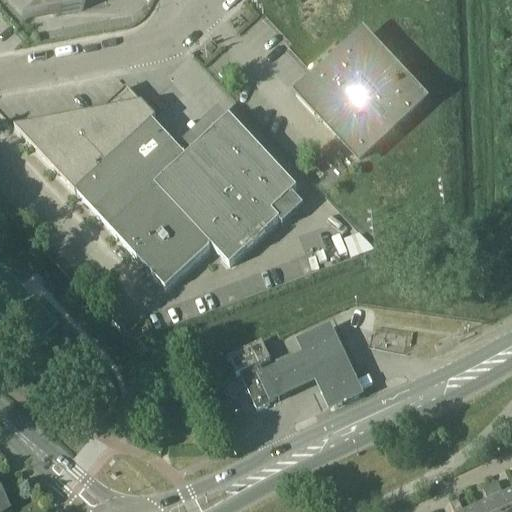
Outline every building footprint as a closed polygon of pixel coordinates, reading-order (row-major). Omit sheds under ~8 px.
[(38,0),(41,3),(19,23),(81,12),(82,10),(81,10),(84,0),(38,0)] [(363,36),(346,52),(309,86),(308,84),(295,96),(314,116),(315,114),(358,161),(422,101),(363,36)] [(76,196),(153,124),(156,121),(126,89),(99,114),(15,130),(15,131),(76,196)] [(186,160),(153,124),(76,196),(165,292),(212,249),(231,269),(280,224),(284,228),(305,209),(293,196),(298,192),(231,119),(186,160)] [(263,374),(276,402),(315,384),(329,413),(365,397),(332,326),(297,343),(303,355),(263,374)] [(270,361),(262,346),(261,343),(227,359),(236,377),(239,375),(256,412),(276,402),(263,374),(259,366),(270,361)] [(511,511),(511,492),(504,496),(498,484),(491,487),(501,511),(511,511)] [(501,511),(491,487),(484,491),(489,503),(477,508),(478,511),(501,511)] [(478,511),(477,508),(467,511),(463,511),(459,502),(452,505),(454,511),(478,511)]
